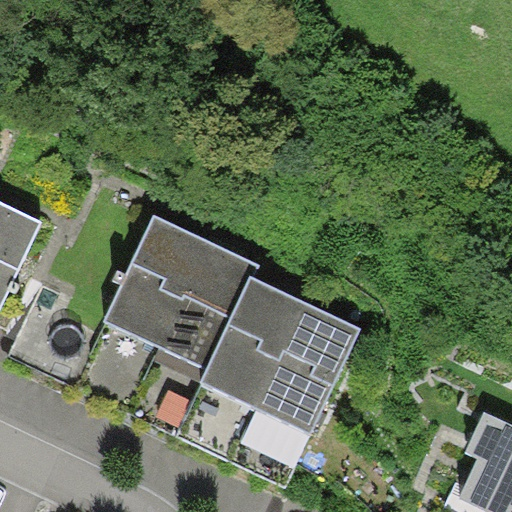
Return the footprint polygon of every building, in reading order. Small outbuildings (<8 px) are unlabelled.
[(0,316),(43,227),(0,206),(0,316)] [(111,316),(77,390),(182,437),(250,286),(257,271),(244,265),(193,241),(155,224),(111,316)] [(77,390),(111,316),(42,284),(8,358),(77,390)] [(289,303),(250,286),(182,437),(289,491),(365,335),(346,327),(289,303)] [(511,511),(511,427),(484,415),(465,458),(478,464),(460,504),(478,511),(511,511)]
